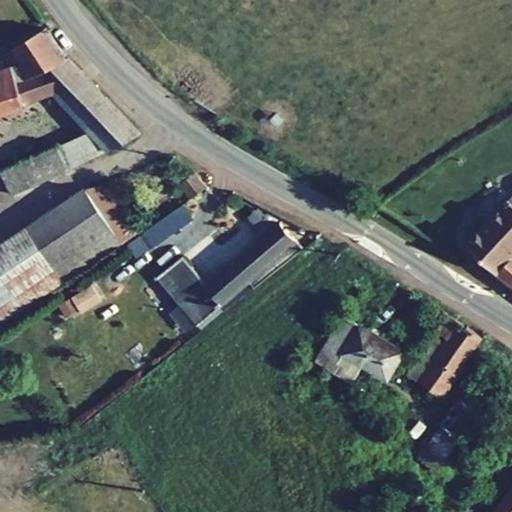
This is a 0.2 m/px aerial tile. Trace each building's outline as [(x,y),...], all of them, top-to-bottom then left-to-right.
[(0,115),(50,98),(58,105),(88,91),(63,65),(42,35),(0,62),(0,67),(0,68),(3,73),(0,74),(0,115)] [(58,105),(72,119),(101,105),(88,91),(58,105)] [(101,105),(72,119),(86,134),(105,153),(132,136),(101,105)] [(105,153),(86,134),(56,147),(66,169),(105,153)] [(66,169),(56,147),(0,172),(0,179),(8,195),(66,169)] [(180,186),(190,201),(205,190),(195,175),(180,186)] [(0,329),(118,249),(81,195),(0,250),(0,329)] [(511,204),(479,242),(511,277),(511,204)] [(189,304),(204,322),(244,288),(248,293),(296,252),(277,230),(189,304)] [(171,283),(154,298),(187,336),(204,322),(189,304),(171,283)] [(403,358),(343,319),(314,364),(350,387),(362,370),(385,385),(403,358)] [(482,347),(448,323),(424,358),(435,366),(424,381),(427,384),(420,394),(439,407),(482,347)] [(477,427),(456,411),(437,438),(423,463),(440,476),(477,427)] [(511,511),(511,496),(499,511),(511,511)]
